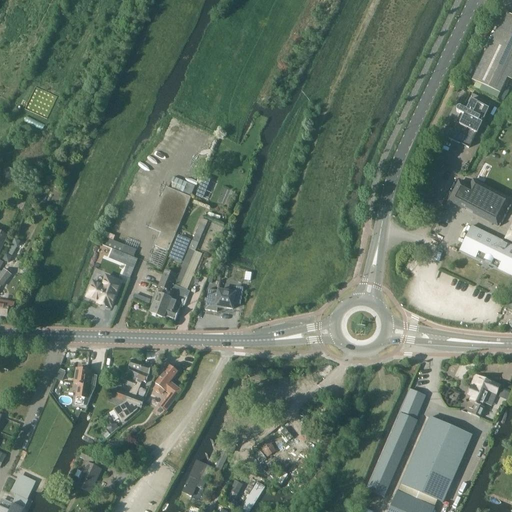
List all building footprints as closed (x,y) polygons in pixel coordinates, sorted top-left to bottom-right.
[(511,18),(504,15),(472,82),(499,95),(511,68),(511,18)] [(461,114),(449,139),(469,148),(476,134),(477,134),(489,110),(488,109),(491,103),(470,93),(463,109),(460,108),(460,107),(459,107),(458,107),(458,108),(457,108),(457,109),(456,109),(456,110),(456,111),(457,111),(457,112),(458,113),(461,114)] [(14,171),(7,168),(4,174),(11,178),(14,171)] [(190,197),(195,186),(173,176),(168,188),(166,187),(149,228),(160,232),(154,246),(168,252),(191,197),(190,197)] [(204,177),(196,196),(203,199),(211,180),(204,177)] [(453,204),(460,207),(498,226),(511,200),(503,196),(473,180),(470,187),(459,182),(456,188),(449,201),(453,204)] [(187,291),(202,254),(195,251),(208,221),(201,218),(189,249),(177,276),(175,275),(170,290),(173,292),(170,300),(163,318),(175,322),(178,314),(180,315),(182,312),(179,311),(181,305),(180,305),(183,296),(187,297),(190,292),(187,291)] [(471,227),(459,251),(476,259),(487,264),(487,263),(498,240),(471,227)] [(180,263),(189,241),(178,236),(169,258),(180,263)] [(6,254),(3,260),(4,261),(8,263),(18,246),(20,242),(15,239),(11,245),(12,245),(7,255),(6,254)] [(487,263),(487,264),(498,270),(511,276),(511,246),(505,243),(498,240),(487,263)] [(122,252),(133,257),(136,250),(124,245),(122,252)] [(114,250),(111,259),(128,266),(128,267),(124,276),(131,279),(138,260),(114,250)] [(28,267),(26,267),(23,268),(22,269),(20,270),(20,272),(21,274),(23,275),(25,275),(28,275),(30,274),(31,272),(31,270),(30,268),(28,267)] [(10,275),(2,268),(0,270),(0,284),(2,286),(10,275)] [(170,300),(173,292),(170,290),(175,275),(165,272),(159,287),(166,290),(164,297),(155,294),(153,301),(155,302),(150,313),(163,318),(170,300)] [(121,283),(106,277),(102,286),(93,282),(87,297),(99,302),(98,304),(110,308),(110,307),(112,307),(121,283)] [(241,303),(243,288),(237,287),(236,294),(219,291),(219,292),(208,290),(205,310),(217,312),(218,307),(233,310),(234,302),(241,303)] [(3,301),(0,300),(0,316),(6,318),(8,311),(11,311),(13,312),(14,303),(13,303),(3,301)] [(123,377),(120,383),(134,388),(135,384),(143,364),(142,363),(132,360),(129,369),(130,369),(128,374),(127,376),(128,376),(127,378),(123,377)] [(133,389),(129,395),(137,398),(143,382),(144,383),(146,383),(150,371),(152,367),(143,364),(135,384),(134,388),(133,389)] [(180,393),(171,386),(168,384),(178,372),(169,366),(155,384),(157,385),(153,389),(161,396),(165,391),(169,394),(159,407),(166,412),(180,393)] [(77,369),(75,385),(79,385),(77,397),(79,397),(86,398),(88,399),(95,387),(97,377),(89,375),(90,371),(83,370),(77,369)] [(62,383),(65,374),(59,371),(55,380),(62,383)] [(497,395),(501,387),(475,376),(467,395),(472,397),(470,402),(476,405),(473,411),(470,409),(468,414),(480,419),(485,409),(482,407),(483,404),(492,407),(497,395)] [(400,414),(367,490),(385,498),(418,422),(415,421),(426,397),(410,390),(400,414)] [(109,403),(108,403),(118,407),(125,403),(128,395),(119,391),(117,395),(112,393),(109,403)] [(118,407),(117,408),(121,415),(125,412),(130,419),(141,410),(141,409),(142,409),(145,401),(137,398),(128,395),(125,403),(118,407)] [(434,508),(438,501),(443,503),(472,436),(430,418),(398,491),(398,492),(398,493),(434,508)] [(293,438),(285,428),(281,432),(288,441),(293,438)] [(132,438),(137,433),(133,429),(128,434),(132,438)] [(226,437),(221,448),(232,453),(238,442),(226,437)] [(268,457),(278,451),(272,441),(262,447),(268,457)] [(92,464),(95,457),(84,451),(81,458),(92,464)] [(223,452),(214,471),(220,473),(228,455),(223,452)] [(197,461),(183,493),(193,497),(197,489),(201,480),(207,466),(197,461)] [(90,493),(101,470),(87,464),(76,487),(90,493)] [(215,490),(219,478),(214,476),(209,487),(215,490)] [(0,502),(0,511),(23,511),(24,510),(24,509),(28,501),(28,500),(28,499),(32,490),(35,485),(19,477),(11,492),(17,495),(14,502),(13,504),(10,503),(4,500),(1,501),(0,502)] [(201,480),(197,489),(202,491),(206,482),(201,480)] [(237,495),(242,486),(235,482),(230,491),(237,495)] [(253,484),(247,482),(237,501),(244,504),(253,484)] [(388,511),(432,511),(434,508),(398,493),(388,511)]
